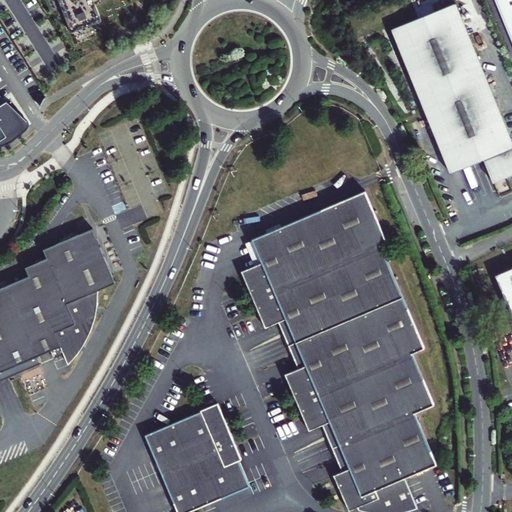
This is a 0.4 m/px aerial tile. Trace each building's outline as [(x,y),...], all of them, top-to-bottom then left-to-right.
[(57,0),(71,34),(100,23),(91,0),(57,0)] [(511,0),(497,0),(511,35),(511,0)] [(511,135),(457,2),(392,29),(451,174),(484,161),(494,184),(511,176),(511,135)] [(0,146),(5,145),(14,141),(20,137),(23,134),(32,120),(29,116),(12,101),(0,108),(0,146)] [(335,475),(351,511),(359,507),(360,510),(365,511),(366,511),(410,511),(411,511),(416,510),(418,509),(405,478),(437,465),(415,412),(434,404),(412,352),(425,347),(381,244),(387,242),(365,191),(252,240),(262,263),(243,272),(267,329),(281,324),(300,370),(287,375),(311,431),(324,425),(344,472),(335,475)] [(65,352),(69,361),(71,359),(78,351),(83,344),(86,339),(89,334),(93,325),(95,321),(96,317),(96,315),(98,308),(98,307),(98,304),(99,298),(99,296),(99,294),(99,290),(99,289),(99,288),(115,279),(93,226),(44,246),(48,256),(25,265),(29,275),(0,286),(0,379),(43,360),(40,353),(51,348),(54,356),(65,352)] [(511,268),(497,275),(511,310),(511,268)] [(186,511),(250,486),(217,404),(146,435),(179,511),(186,511)]
